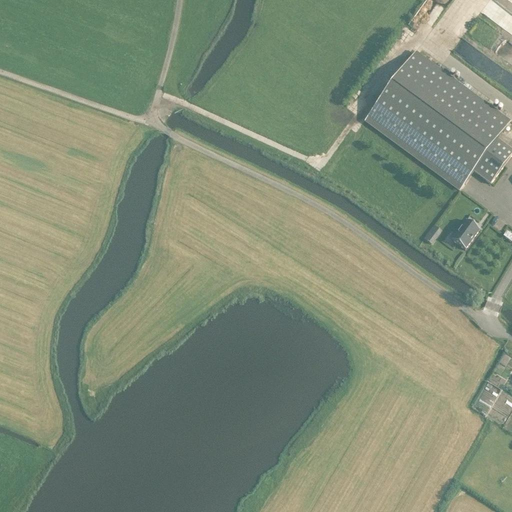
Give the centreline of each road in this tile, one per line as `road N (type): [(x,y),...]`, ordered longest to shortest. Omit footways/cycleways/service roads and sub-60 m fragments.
road 1 (track): [(157,93),(320,165),(413,40),(511,108)]
road 2 (track): [(464,308),(311,201),(162,129)]
road 3 (track): [(0,70),(151,122)]
